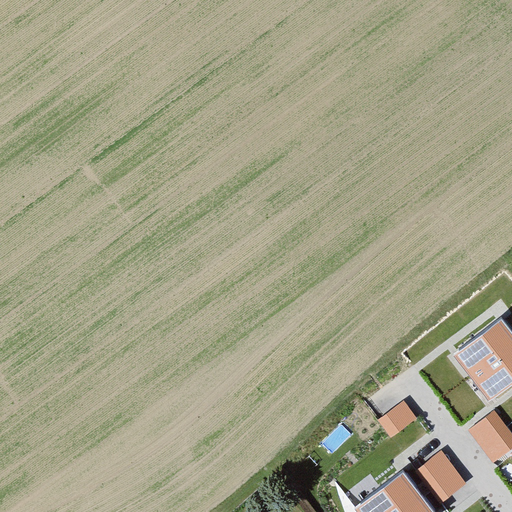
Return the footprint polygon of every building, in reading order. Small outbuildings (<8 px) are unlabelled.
[(511,332),(502,319),(454,356),(488,401),(511,382),(511,332)] [(404,401),(378,421),(391,439),(417,418),(404,401)] [(511,427),(494,406),(468,427),(494,458),(511,443),(511,427)] [(443,447),(416,466),(441,500),(468,481),(443,447)] [(435,511),(403,472),(355,509),(357,511),(435,511)]
